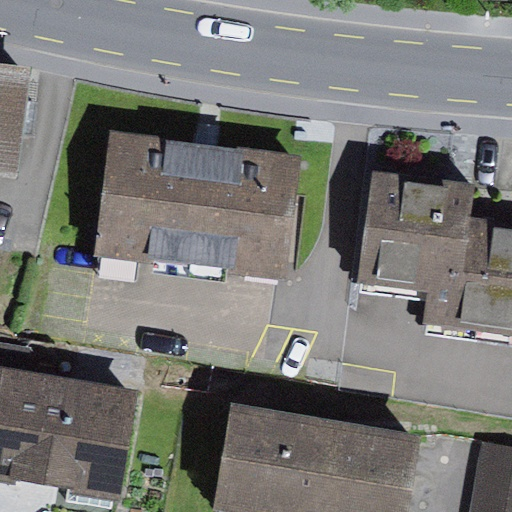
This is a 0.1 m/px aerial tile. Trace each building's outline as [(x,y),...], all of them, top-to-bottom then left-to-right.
[(28,73),(0,69),(0,177),(15,180),(28,73)] [(206,147),(112,135),(96,256),(287,281),(303,160),(206,147)] [(477,190),(376,178),(362,284),(432,293),(427,333),(511,343),(511,227),(473,223),(477,190)] [(0,363),(31,370),(35,351),(0,344),(0,363)] [(156,360),(139,357),(136,373),(152,377),(156,360)] [(139,394),(0,366),(0,511),(48,511),(58,507),(60,492),(122,503),(139,394)] [(408,511),(421,442),(234,410),(216,511),(408,511)] [(511,511),(511,448),(484,444),(472,511),(511,511)]
